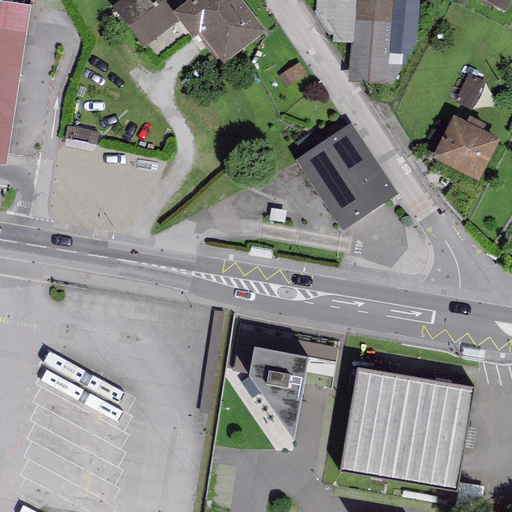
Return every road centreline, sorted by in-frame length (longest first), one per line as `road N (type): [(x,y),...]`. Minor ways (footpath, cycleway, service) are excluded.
road 1 (primary): [(452,321),(0,242)]
road 2 (residential): [(280,0),(437,227),(452,262),(452,321)]
